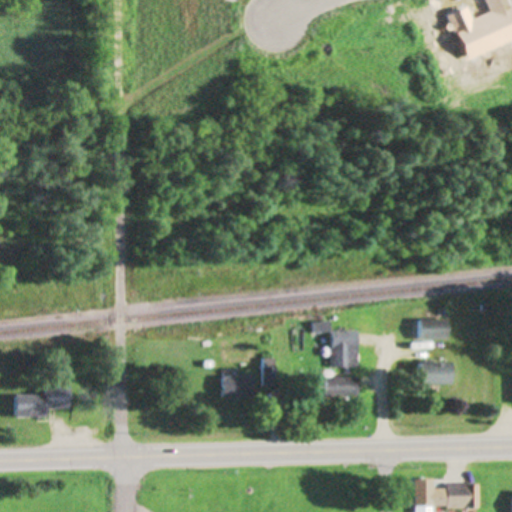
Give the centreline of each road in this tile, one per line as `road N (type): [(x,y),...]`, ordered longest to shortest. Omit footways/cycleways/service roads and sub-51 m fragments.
road 1 (primary): [(511,447),(0,461)]
road 2 (residential): [(124,511),(121,0)]
